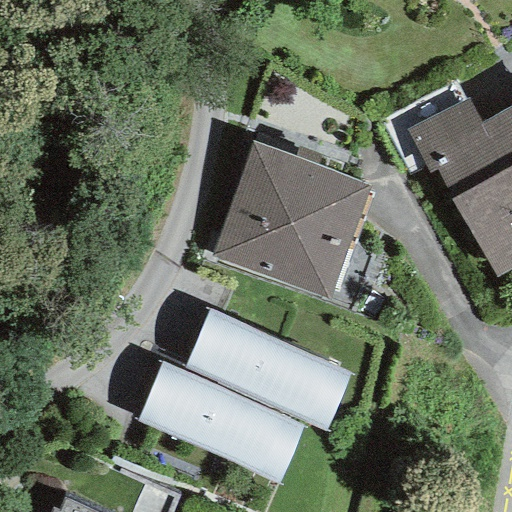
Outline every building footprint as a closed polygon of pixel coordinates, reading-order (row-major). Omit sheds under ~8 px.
[(455,78),(383,119),(412,169),(424,163),(429,172),(436,167),(496,272),(511,262),(511,100),(478,119),(455,78)] [(370,180),(251,138),(209,254),(328,296),(370,180)] [(208,304),(182,366),(302,417),(325,425),(351,364),(208,304)] [(182,366),(161,357),(135,417),(277,476),(302,417),(182,366)] [(86,511),(89,505),(63,495),(58,508),(51,505),(47,511),(86,511)]
